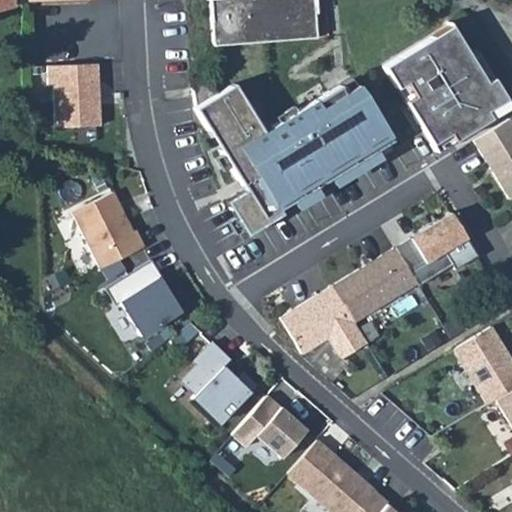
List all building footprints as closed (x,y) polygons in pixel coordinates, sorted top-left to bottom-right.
[(0,0),(0,9),(11,7),(10,0),(0,0)] [(203,0),(208,45),(314,35),(310,0),(203,0)] [(443,21),(376,63),(390,85),(399,80),(408,93),(400,98),(416,124),(433,113),(448,135),(484,112),(479,106),(500,93),(487,73),(479,78),(443,21)] [(95,64),(45,66),(46,85),(51,85),(53,127),(98,125),(95,64)] [(190,81),(194,107),(192,108),(204,127),(213,122),(227,145),(219,150),(243,190),(233,196),(250,224),(389,140),(355,85),(342,93),(338,85),(261,131),(232,83),(216,93),(207,78),(190,81)] [(511,126),(503,113),(468,136),(507,194),(511,190),(511,126)] [(113,192),(71,211),(98,268),(143,247),(135,230),(132,231),(113,192)] [(451,212),(409,238),(424,262),(409,271),(417,284),(418,287),(452,266),(455,271),(478,257),(451,212)] [(394,247),(329,285),(352,323),(417,284),(409,271),(394,247)] [(151,260),(104,288),(114,305),(118,302),(139,336),(181,310),(151,260)] [(329,285),(278,316),(300,353),(326,337),(338,357),(363,342),(352,323),(329,285)] [(511,364),(490,327),(452,349),(485,405),(493,400),(511,388),(511,364)] [(193,362),(197,366),(183,381),(196,395),(192,399),(218,424),(257,385),(241,369),(233,377),(223,367),(230,360),(212,342),(193,362)] [(511,388),(493,400),(511,432),(511,388)] [(266,395),(229,433),(243,447),(255,435),(278,458),(304,431),(266,395)] [(287,471),(332,511),(352,511),(373,490),(316,439),(287,471)] [(397,511),(373,490),(352,511),(397,511)]
